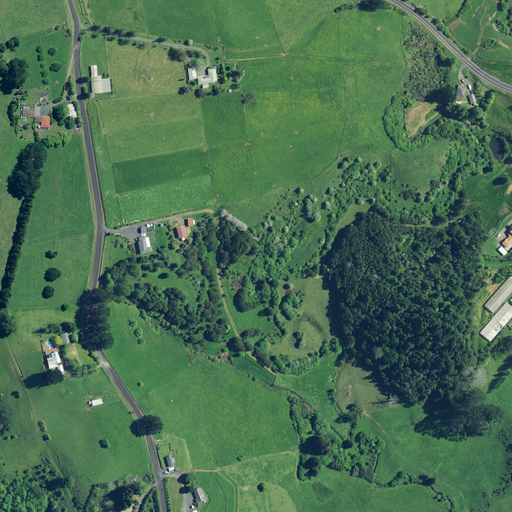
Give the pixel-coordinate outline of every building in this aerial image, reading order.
[(100,75),(96,76),(95,65),(90,66),(91,77),(90,77),(91,93),(110,92),(109,78),(100,79),(100,75)] [(188,80),(195,79),(194,67),(187,68),(188,80)] [(213,81),(216,80),(214,68),(207,69),(208,78),(203,78),(203,77),(203,76),(202,76),(196,77),(197,85),(207,83),(213,82),(213,81)] [(454,99),(458,100),(458,103),(461,104),(462,101),(465,87),(457,85),(454,99)] [(473,94),(468,95),(471,104),(476,102),(473,94)] [(69,118),(76,117),(74,104),(65,105),(65,107),(67,107),(67,112),(64,113),(65,117),(69,116),(69,118)] [(48,127),(49,116),(34,116),(34,122),(40,122),(40,127),(48,127)] [(511,225),(510,227),(509,225),(506,228),(508,230),(505,232),(508,235),(499,243),(504,247),(511,240),(511,239),(511,237),(511,225)] [(178,238),(185,236),(183,226),(175,227),(178,238)] [(150,246),(146,247),(144,237),(137,238),(138,242),(137,242),(139,254),(151,252),(150,246)] [(508,252),(502,246),(498,250),(505,255),(508,252)] [(489,313),(511,286),(511,282),(506,277),(481,306),(489,313)] [(487,341),(511,312),(511,310),(503,303),(477,332),(487,341)] [(62,344),(68,342),(66,332),(59,334),(62,344)] [(59,362),(57,355),(56,351),(50,353),(51,357),(45,358),(47,365),(48,365),(49,368),(57,366),(56,363),(59,362)] [(169,467),(173,466),(170,455),(165,457),(169,470),(173,469),(173,467),(169,467)] [(195,502),(203,499),(198,487),(192,490),(195,498),(194,499),(195,502)]
